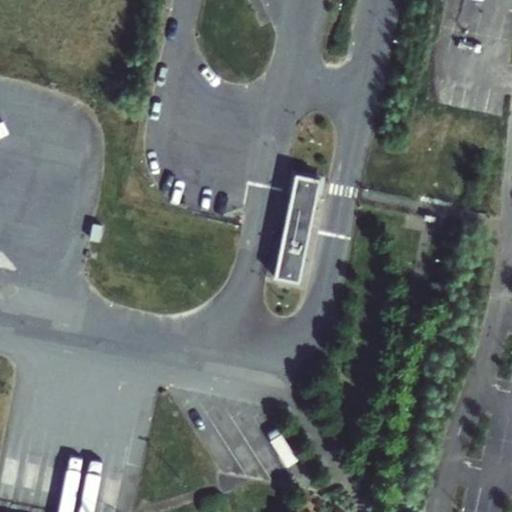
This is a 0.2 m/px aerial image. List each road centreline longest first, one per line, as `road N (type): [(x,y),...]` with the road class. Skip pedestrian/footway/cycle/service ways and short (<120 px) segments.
road 1 (unclassified): [(187,0),(178,57),(198,84),(256,101),(360,96)]
road 2 (unclassified): [(309,0),(303,69),(330,91),(360,96)]
